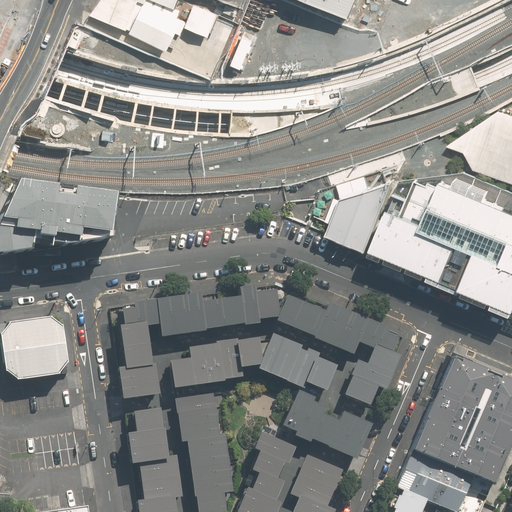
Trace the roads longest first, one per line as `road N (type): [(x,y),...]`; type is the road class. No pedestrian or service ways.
road 1 (residential): [(78,279),(271,253),(438,317)]
road 2 (residential): [(111,511),(78,279)]
road 3 (residential): [(438,317),(356,511)]
